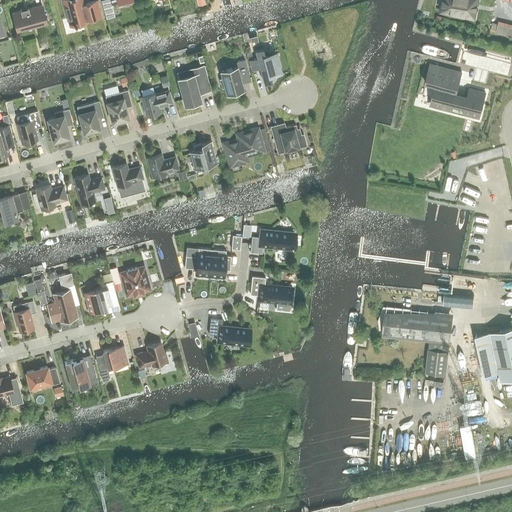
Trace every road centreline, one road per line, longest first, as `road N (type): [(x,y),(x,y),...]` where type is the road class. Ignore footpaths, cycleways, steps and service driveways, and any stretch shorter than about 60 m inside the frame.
road 1 (residential): [(0,173),(298,95)]
road 2 (residential): [(0,354),(159,314)]
road 3 (tertiary): [(395,511),(511,485)]
